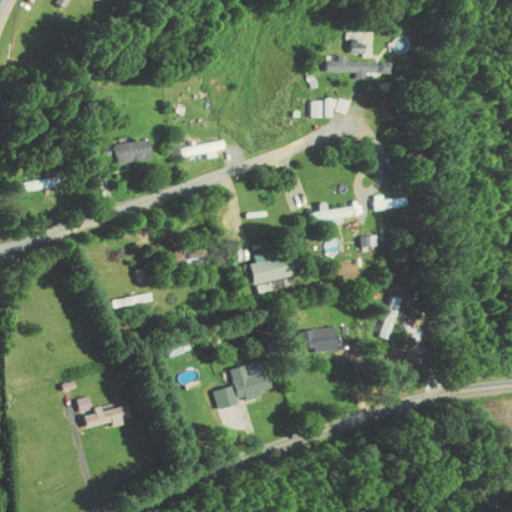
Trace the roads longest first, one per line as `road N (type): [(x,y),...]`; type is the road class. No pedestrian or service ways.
road 1 (residential): [(144,511),(322,427),(511,387)]
road 2 (residential): [(0,248),(318,160)]
